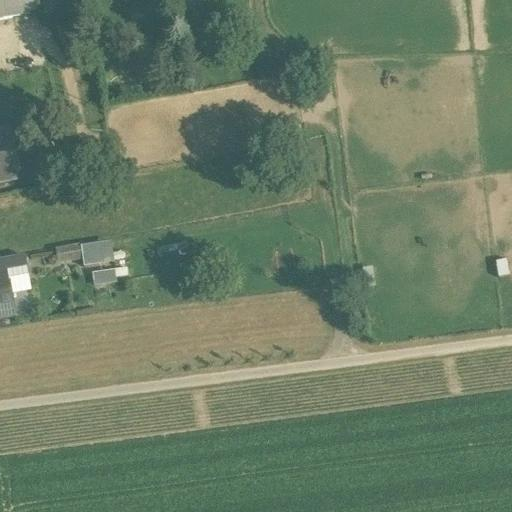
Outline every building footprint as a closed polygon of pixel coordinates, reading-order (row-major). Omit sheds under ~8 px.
[(0,0),(0,20),(36,15),(33,0),(0,0)] [(8,128),(0,129),(0,142),(11,140),(8,128)] [(0,142),(0,163),(14,161),(11,140),(0,142)] [(14,161),(0,163),(0,176),(6,175),(6,178),(18,176),(18,173),(18,172),(17,163),(16,162),(15,161),(14,161)] [(81,265),(111,261),(108,240),(78,245),(81,265)] [(54,246),(54,263),(78,262),(77,246),(54,246)] [(23,258),(0,262),(0,273),(6,273),(6,275),(25,271),(23,258)] [(90,272),(91,282),(124,279),(123,268),(90,272)] [(0,273),(0,320),(14,318),(6,275),(6,273),(0,273)]
